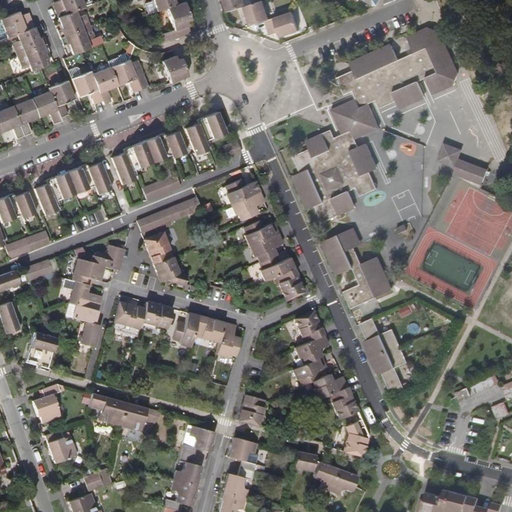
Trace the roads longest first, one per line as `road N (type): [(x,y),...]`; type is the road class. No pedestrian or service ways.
road 1 (residential): [(511,480),(428,455),(394,434),(328,293)]
road 2 (residential): [(230,75),(0,168)]
road 3 (residential): [(252,324),(120,286),(132,241),(125,219)]
road 4 (residential): [(202,511),(252,324)]
road 5 (residential): [(125,219),(186,195),(194,183),(264,149)]
road 6 (residential): [(328,293),(264,149)]
road 7 (residential): [(267,60),(399,8)]
road 8 (residential): [(0,378),(47,511)]
road 9 (residential): [(0,269),(125,219)]
